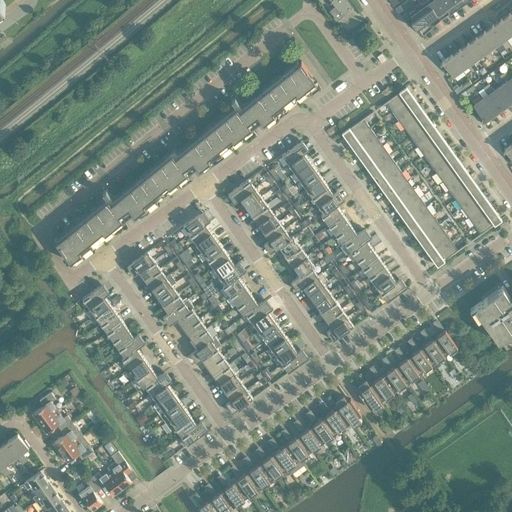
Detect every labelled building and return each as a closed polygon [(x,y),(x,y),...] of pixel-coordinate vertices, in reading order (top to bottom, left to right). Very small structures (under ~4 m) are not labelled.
[(337,20),(351,8),(344,0),(329,0),(334,5),(329,10),(337,20)] [(427,0),(426,0),(421,4),(420,1),(416,4),(431,24),(440,18),(427,0)] [(427,0),(440,18),(449,11),(441,0),(427,0)] [(441,0),(449,11),(459,4),(455,0),(441,0)] [(431,24),(416,4),(413,6),(415,9),(408,13),(413,19),(411,21),(416,28),(418,27),(421,31),(431,24)] [(401,15),(402,17),(406,21),(409,18),(405,12),(401,15)] [(511,16),(509,13),(501,19),(511,34),(511,33),(511,16)] [(492,25),(508,46),(511,44),(506,38),(511,34),(501,19),(492,25)] [(484,31),(495,46),(500,42),(505,48),(508,47),(508,46),(492,25),(484,31)] [(476,36),(492,58),(494,56),(489,49),(495,46),(484,31),(476,36)] [(489,60),(492,58),(476,36),(468,42),(478,57),(484,54),(489,60)] [(473,61),(478,57),(468,42),(459,48),(475,70),(478,68),(473,61)] [(449,55),(460,70),(467,65),(472,72),(475,70),(459,48),(449,55)] [(381,52),(379,54),(377,56),(381,62),(386,58),(381,52)] [(460,70),(449,55),(442,61),(453,76),(460,70)] [(263,122),(284,105),(316,80),(301,60),(246,104),(244,106),(239,100),(238,101),(235,96),(231,98),(235,103),(235,104),(237,106),(182,151),(175,156),(172,152),(118,197),(115,199),(111,193),(110,193),(106,188),(102,190),(106,195),(106,196),(108,198),(56,241),(70,261),(129,213),(132,211),(135,215),(135,214),(193,167),(196,165),(199,168),(258,121),(261,118),(263,122)] [(502,73),(511,86),(511,76),(510,78),(505,71),(502,73)] [(499,86),(509,101),(511,99),(511,86),(502,73),(499,75),(504,82),(499,86)] [(469,79),(462,84),(464,88),(471,82),(469,79)] [(486,85),(501,107),(509,101),(499,86),(493,90),(488,83),(486,85)] [(481,99),(491,114),(501,107),(486,85),(483,87),(488,94),(481,99)] [(392,111),(413,96),(406,87),(386,101),(392,111)] [(399,119),(419,105),(413,96),(392,111),(399,119)] [(491,114),(481,99),(474,104),(484,119),(491,114)] [(405,128),(425,114),(419,105),(399,119),(405,128)] [(411,137),(432,122),(425,114),(405,128),(411,137)] [(349,141),(370,127),(363,117),(343,132),(349,141)] [(417,146),(438,131),(432,122),(411,137),(417,146)] [(356,150),(376,136),(370,127),(349,141),(356,150)] [(424,155),(444,140),(438,131),(417,146),(424,155)] [(362,159),(382,144),(376,136),(356,150),(362,159)] [(282,154),(288,163),(304,152),(309,148),(302,140),(282,154)] [(430,163),(450,149),(444,140),(424,155),(430,163)] [(368,168),(389,153),(382,144),(362,159),(368,168)] [(436,172),(457,157),(450,149),(430,163),(436,172)] [(310,160),(304,152),(288,163),(294,171),(310,160)] [(375,177),(395,162),(389,153),(368,168),(375,177)] [(443,181),(463,166),(457,157),(436,172),(443,181)] [(300,180),(316,168),(310,160),(294,171),(300,180)] [(381,185),(401,171),(395,162),(375,177),(381,185)] [(449,190),(469,175),(463,166),(443,181),(449,190)] [(306,188),(322,177),(316,168),(300,180),(306,188)] [(387,194),(408,179),(401,171),(381,185),(387,194)] [(455,198),(476,184),(469,175),(449,190),(455,198)] [(312,196),(328,185),(322,177),(306,188),(312,196)] [(239,198),(255,187),(249,178),(228,193),(235,201),(239,198)] [(393,203),(414,188),(408,179),(387,194),(393,203)] [(461,207),(482,193),(476,184),(455,198),(461,207)] [(333,193),(328,185),(312,196),(318,204),(333,193)] [(245,206),(261,195),(255,187),(239,198),(245,206)] [(400,212),(420,197),(414,188),(393,203),(400,212)] [(333,193),(318,204),(323,212),(324,213),(336,204),(340,202),(344,198),(338,189),(333,193)] [(468,216),(488,201),(482,193),(461,207),(468,216)] [(251,215),(267,203),(261,195),(245,206),(251,215)] [(406,220),(426,206),(420,197),(400,212),(406,220)] [(474,225),(495,210),(488,201),(468,216),(474,225)] [(257,223),(273,212),(267,203),(251,215),(257,223)] [(321,214),(322,214),(329,224),(343,214),(336,204),(324,213),(323,212),(321,214)] [(412,229),(433,215),(426,206),(406,220),(412,229)] [(199,214),(183,225),(190,234),(205,223),(210,219),(204,210),(199,214)] [(480,234),(501,219),(495,210),(474,225),(480,234)] [(263,231),(279,220),(273,212),(257,223),(263,231)] [(343,214),(329,224),(336,234),(350,223),(343,214)] [(419,238),(439,223),(433,215),(412,229),(419,238)] [(269,239),(285,228),(279,220),(263,231),(269,239)] [(211,231),(205,223),(190,234),(195,242),(211,231)] [(336,234),(343,244),(345,242),(357,233),(350,223),(336,234)] [(425,247),(445,232),(439,223),(419,238),(425,247)] [(345,242),(351,250),(366,239),(367,239),(371,236),(365,227),(360,231),(357,233),(345,242)] [(291,237),(290,236),(285,228),(269,239),(264,243),(271,252),(278,246),(291,237)] [(201,250),(217,239),(211,231),(195,242),(201,250)] [(431,256),(452,241),(445,232),(425,247),(431,256)] [(300,245),(293,235),(290,236),(291,237),(278,246),(285,255),(300,245)] [(207,259),(223,247),(217,239),(201,250),(207,259)] [(366,239),(351,250),(357,259),(372,247),(367,239),(366,239)] [(452,241),(431,256),(437,264),(458,250),(452,241)] [(292,265),(307,255),(300,245),(285,255),(292,265)] [(213,267),(229,256),(223,247),(207,259),(213,267)] [(372,247),(357,259),(363,267),(378,256),(372,247)] [(138,270),(154,259),(148,250),(127,265),(134,274),(138,270)] [(312,267),(314,265),(307,255),(292,265),(299,274),(299,275),(312,266),(312,267)] [(219,275),(235,264),(229,256),(213,267),(219,275)] [(378,256),(363,267),(369,275),(384,264),(378,256)] [(144,279),(160,267),(154,259),(138,270),(144,279)] [(225,283),(225,284),(238,275),(246,269),(239,260),(235,264),(219,275),(225,283)] [(384,264),(369,275),(375,284),(390,272),(384,264)] [(302,285),(318,274),(312,267),(312,266),(299,275),(299,274),(291,280),(298,289),(302,286),(302,285)] [(150,287),(166,276),(160,267),(144,279),(150,287)] [(390,272),(375,284),(381,292),(396,281),(396,280),(390,272)] [(308,294),(323,283),(318,274),(302,285),(308,294)] [(222,284),(230,295),(244,284),(238,275),(225,284),(225,283),(222,284)] [(156,295),(172,284),(166,276),(150,287),(156,295)] [(396,281),(381,292),(387,301),(407,286),(401,277),(396,280),(396,281)] [(82,297),(89,306),(104,295),(109,291),(103,283),(82,297)] [(314,302),(329,291),(323,283),(308,294),(314,302)] [(162,303),(178,292),(172,284),(156,295),(162,303)] [(244,284),(230,295),(237,305),(252,294),(244,284)] [(474,305),(504,348),(508,352),(511,349),(511,292),(510,294),(503,285),(474,305)] [(320,310),(335,299),(329,291),(314,302),(320,310)] [(168,312),(184,301),(178,292),(162,303),(168,311),(168,312)] [(258,304),(252,294),(237,305),(244,315),(246,313),(259,304),(258,304)] [(89,306),(95,314),(110,303),(104,295),(89,306)] [(246,313),(252,321),(268,310),(273,307),(267,298),(258,304),(259,304),(246,313)] [(326,319),(341,307),(335,299),(320,310),(326,319)] [(189,308),(184,301),(168,312),(168,311),(163,315),(170,324),(174,320),(178,318),(177,318),(190,309),(189,308)] [(95,314),(101,323),(116,311),(110,303),(95,314)] [(199,317),(192,307),(189,308),(190,309),(177,318),(178,318),(184,328),(199,317)] [(332,327),(347,316),(341,307),(326,319),(331,327),(332,327)] [(268,310),(252,321),(258,329),(274,318),(268,310)] [(101,323),(107,331),(122,320),(116,311),(101,323)] [(354,324),(347,316),(332,327),(331,327),(327,330),(333,339),(354,324)] [(199,317),(184,328),(191,337),(206,327),(199,317)] [(274,318),(258,329),(264,338),(280,327),(274,318)] [(107,331),(113,339),(128,328),(122,320),(107,331)] [(211,339),(213,337),(206,327),(191,337),(198,347),(211,338),(211,339)] [(280,327),(264,338),(270,346),(286,335),(280,327)] [(113,339),(118,347),(134,336),(128,328),(113,339)] [(432,338),(444,355),(445,355),(444,354),(449,351),(450,352),(457,346),(445,329),(437,334),(438,335),(433,338),(432,338)] [(145,341),(138,332),(134,336),(118,347),(124,355),(124,356),(137,347),(140,345),(145,341)] [(286,335),(270,346),(276,354),(292,343),(286,335)] [(217,347),(211,339),(211,338),(198,347),(195,349),(190,352),(197,361),(201,358),(217,347)] [(419,347),(432,364),(432,363),(436,360),(437,361),(444,355),(432,338),(424,343),(425,344),(420,347),(419,347)] [(292,343),(276,354),(282,363),(298,351),(297,351),(292,343)] [(122,357),(129,367),(144,357),(137,347),(124,356),(124,355),(122,357)] [(207,366),(223,355),(217,347),(201,358),(207,366)] [(407,356),(419,373),(419,372),(424,369),(424,370),(432,364),(419,347),(412,352),(412,353),(408,357),(407,356)] [(288,371),(304,360),(308,357),(302,348),(297,351),(298,351),(282,363),(288,371)] [(213,374),(229,363),(223,355),(207,366),(213,374)] [(394,365),(406,382),(407,382),(406,381),(411,378),(411,379),(419,373),(407,356),(399,362),(400,362),(395,366),(394,365)] [(129,367),(136,377),(151,366),(144,357),(129,367)] [(219,383),(235,371),(229,363),(213,374),(219,383)] [(381,374),(394,391),(394,390),(398,387),(399,388),(406,382),(394,365),(386,371),(387,371),(382,375),(382,374),(381,374)] [(143,387),(146,385),(145,385),(158,376),(151,366),(136,377),(143,387)] [(145,385),(146,385),(151,393),(167,382),(167,383),(172,379),(166,370),(161,374),(161,373),(158,376),(145,385)] [(225,391),(241,380),(235,371),(219,383),(225,391)] [(369,384),(381,400),(386,396),(386,397),(394,391),(381,374),(374,380),(370,384),(369,384)] [(357,384),(362,390),(359,392),(370,408),(373,405),(373,406),(381,401),(381,400),(369,384),(370,384),(365,378),(357,384)] [(425,392),(429,389),(422,379),(418,382),(425,392)] [(231,399),(246,388),(241,380),(225,391),(231,399)] [(151,393),(157,402),(173,390),(167,383),(167,382),(151,393)] [(253,397),(246,388),(231,399),(226,402),(232,411),(237,408),(253,397)] [(157,402),(163,410),(179,399),(173,390),(157,402)] [(40,421),(57,409),(51,400),(56,397),(51,391),(39,399),(44,404),(32,413),(35,417),(37,416),(40,421)] [(347,400),(343,394),(335,400),(339,405),(340,405),(351,421),(351,422),(359,416),(362,413),(350,398),(347,400)] [(163,410),(169,418),(185,407),(179,399),(163,410)] [(326,414),(339,431),(346,425),(351,421),(340,405),(339,405),(335,409),(334,408),(326,414)] [(169,418),(175,427),(191,415),(185,407),(169,418)] [(57,409),(40,421),(44,426),(42,427),(45,431),(57,423),(61,428),(72,420),(68,414),(63,417),(57,409)] [(339,431),(326,414),(327,415),(322,418),(321,417),(314,423),(326,440),(334,434),(333,434),(338,430),(338,431),(339,431)] [(191,415),(175,427),(181,435),(197,424),(197,423),(191,415)] [(72,420),(61,428),(65,434),(53,442),(56,446),(58,445),(61,450),(77,439),(78,438),(72,430),(77,426),(72,420)] [(197,424),(181,435),(187,444),(203,432),(208,429),(201,420),(197,423),(197,424)] [(326,440),(314,423),(313,423),(314,424),(309,427),(309,426),(301,432),(313,449),(321,444),(320,443),(325,439),(326,440)] [(385,428),(386,430),(389,434),(390,435),(391,435),(393,434),(393,433),(393,431),(390,427),(388,426),(386,426),(385,428)] [(9,439),(25,462),(28,460),(22,452),(30,446),(25,438),(23,440),(18,432),(9,439)] [(313,449),(301,432),(301,433),(297,436),(296,435),(288,441),(301,458),(308,453),(308,452),(312,448),(313,449)] [(78,438),(77,439),(61,450),(65,455),(63,456),(66,460),(78,452),(82,458),(93,450),(83,435),(78,438)] [(0,444),(0,445),(11,460),(17,456),(22,464),(25,462),(9,439),(0,444)] [(301,458),(288,441),(289,442),(284,445),(283,445),(276,450),(288,467),(296,462),(295,461),(300,458),(301,458)] [(0,463),(7,474),(10,472),(5,464),(11,460),(0,445),(0,463)] [(172,448),(167,452),(169,456),(175,452),(172,448)] [(132,481),(124,470),(130,466),(118,449),(111,454),(116,460),(107,466),(110,469),(122,486),(127,483),(128,484),(132,481)] [(288,467),(276,450),(275,450),(276,451),(271,454),(263,459),(275,476),(283,471),(282,470),(287,467),(288,467)] [(275,476),(263,459),(263,460),(259,463),(258,463),(250,468),(263,485),(270,480),(270,479),(274,476),(275,477),(275,476)] [(263,485),(250,468),(251,469),(246,473),(245,472),(238,477),(250,495),(258,489),(257,488),(262,485),(262,486),(263,485)] [(92,476),(100,487),(106,483),(114,495),(118,491),(117,490),(122,486),(110,469),(102,475),(98,471),(92,476)] [(31,491),(48,479),(44,473),(42,474),(40,470),(24,481),(31,491)] [(100,487),(92,476),(86,480),(89,484),(78,493),(83,500),(85,498),(92,508),(98,504),(99,505),(103,502),(95,491),(100,487)] [(250,495),(238,477),(237,478),(238,478),(233,482),(233,481),(225,486),(237,504),(245,498),(244,497),(249,494),(250,495)] [(37,499),(53,488),(50,485),(51,484),(48,479),(31,491),(37,499)] [(237,504),(225,486),(225,487),(221,491),(220,490),(212,495),(224,511),(225,511),(232,507),(232,506),(236,503),(237,504)] [(43,508),(60,496),(56,491),(55,491),(53,488),(37,499),(43,508)] [(10,496),(15,502),(18,499),(14,493),(10,496)] [(224,511),(212,495),(212,496),(213,496),(208,500),(207,499),(199,505),(204,511),(224,511)] [(46,511),(56,511),(65,506),(63,503),(64,502),(60,496),(43,508),(46,511)] [(14,506),(18,511),(19,511),(23,510),(18,503),(14,506)]
